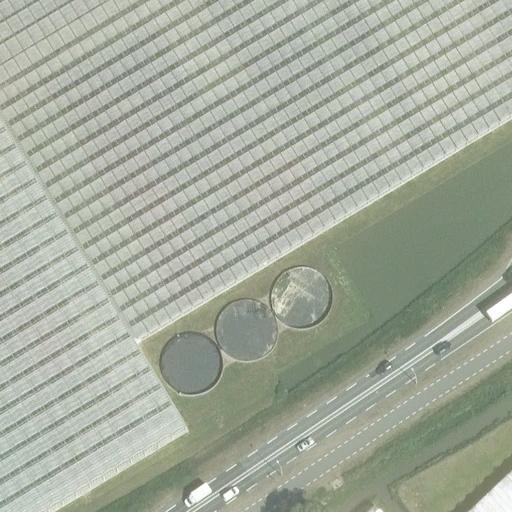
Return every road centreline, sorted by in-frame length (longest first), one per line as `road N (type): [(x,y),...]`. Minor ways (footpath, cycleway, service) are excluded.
road 1 (primary): [(193,511),(460,329)]
road 2 (unclassified): [(511,340),(255,511)]
